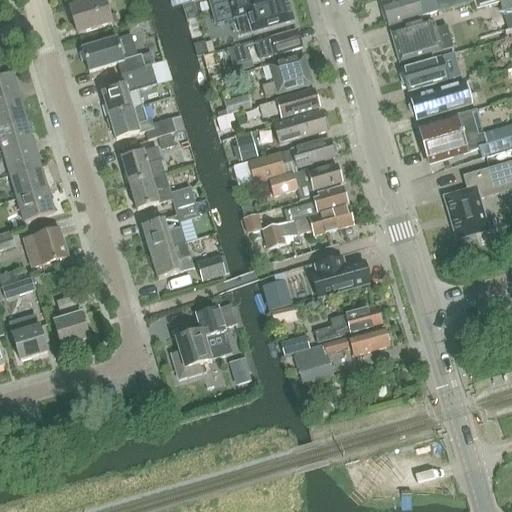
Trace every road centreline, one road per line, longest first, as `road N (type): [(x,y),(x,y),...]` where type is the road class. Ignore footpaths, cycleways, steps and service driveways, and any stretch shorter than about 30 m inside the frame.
road 1 (residential): [(0,402),(139,360),(31,0)]
road 2 (tertiary): [(425,307),(334,0)]
road 3 (tertiary): [(484,511),(425,307)]
